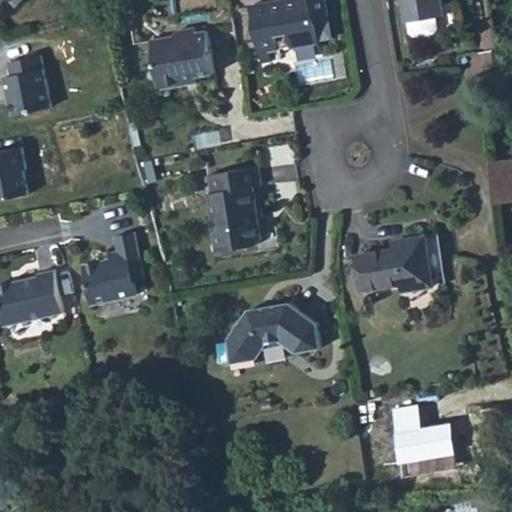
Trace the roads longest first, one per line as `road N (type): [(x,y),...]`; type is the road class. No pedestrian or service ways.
road 1 (residential): [(365,126),(330,136),(322,155),(333,187),(354,195),(374,191),(388,176),(391,155),(376,131)]
road 2 (residential): [(365,126),(381,90),(365,0)]
